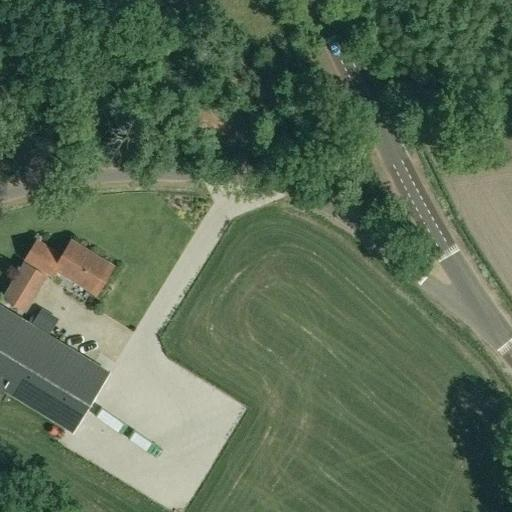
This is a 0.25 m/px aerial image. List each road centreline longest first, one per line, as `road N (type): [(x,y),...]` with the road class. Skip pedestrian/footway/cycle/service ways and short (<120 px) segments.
road 1 (unclassified): [(283,189),(220,176),(112,174),(0,197)]
road 2 (unclassified): [(485,319),(363,233),(283,189)]
road 3 (tertiary): [(485,319),(380,132)]
road 4 (tertiary): [(380,132),(315,0)]
